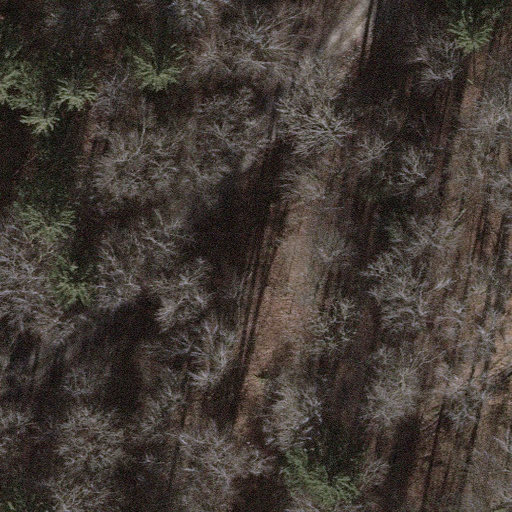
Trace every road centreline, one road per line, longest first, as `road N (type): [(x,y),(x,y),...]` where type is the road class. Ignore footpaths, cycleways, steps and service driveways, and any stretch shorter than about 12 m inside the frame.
road 1 (track): [(0,387),(70,357),(391,0)]
road 2 (track): [(320,511),(511,368)]
